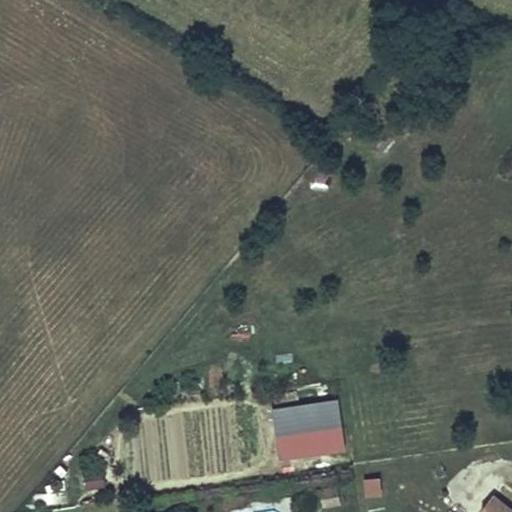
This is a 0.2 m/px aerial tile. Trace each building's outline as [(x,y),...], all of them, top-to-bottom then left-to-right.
[(336,400),(271,409),(279,462),(344,453),(336,400)] [(89,493),(87,478),(73,480),(75,495),(89,493)] [(384,480),(364,482),(365,498),(386,497),(384,480)] [(321,506),(338,505),(337,489),(320,490),(321,506)] [(511,511),(511,509),(496,497),(485,511),(486,511),(511,511)]
